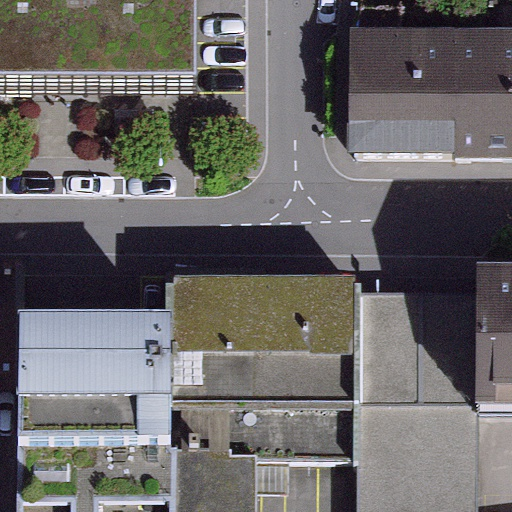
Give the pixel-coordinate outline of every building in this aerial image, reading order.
[(0,0),(0,99),(60,100),(162,100),(162,98),(190,98),(190,0),(0,0)] [(511,161),(511,59),(490,59),(490,6),(449,6),(449,52),(396,52),(396,13),(353,13),(352,96),(352,160),(468,161),(511,161)] [(511,259),(476,259),(465,292),(474,403),(511,403),(511,259)] [(175,460),(174,511),(252,511),(252,468),(354,462),(342,301),(356,275),(257,274),(165,278),(170,460),(175,460)] [(0,385),(11,386),(14,386),(16,278),(0,277),(0,385)] [(174,511),(175,460),(170,460),(165,278),(90,278),(16,278),(14,386),(14,399),(12,511),(174,511)] [(482,511),(474,403),(465,292),(441,293),(342,301),(354,462),(358,511),(482,511)]
